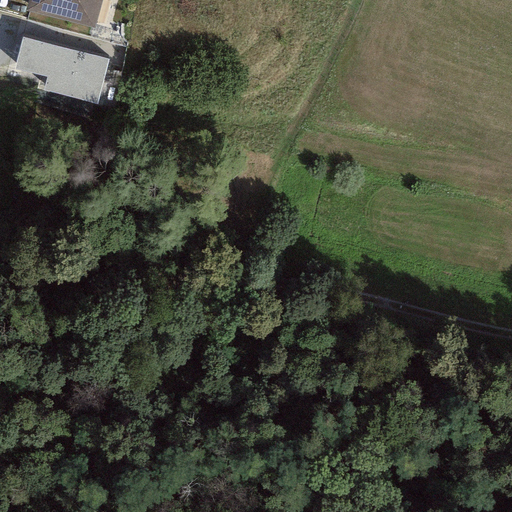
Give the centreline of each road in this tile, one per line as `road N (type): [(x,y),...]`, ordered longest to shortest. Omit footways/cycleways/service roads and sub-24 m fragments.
road 1 (track): [(0,232),(18,224),(224,254),(511,315)]
road 2 (track): [(102,511),(97,469),(55,432),(0,413)]
